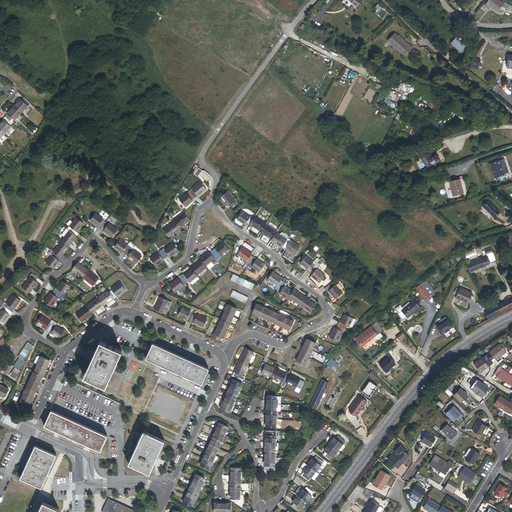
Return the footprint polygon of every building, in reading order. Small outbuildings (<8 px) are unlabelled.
[(490,0),(484,8),(496,16),(502,8),(490,0)] [(404,57),(412,48),(404,41),(403,41),(395,34),(387,41),(404,57)] [(465,48),(468,46),(458,37),(451,44),(460,52),(464,47),(465,48)] [(13,107),(20,114),(27,106),(28,107),(30,104),(23,98),(21,101),(20,100),(13,107)] [(20,114),(13,107),(7,113),(8,114),(14,120),(20,114)] [(8,114),(5,117),(12,123),(14,120),(8,114)] [(12,123),(5,117),(3,119),(4,120),(9,125),(12,123)] [(4,120),(0,124),(0,129),(4,134),(11,127),(9,125),(4,120)] [(432,158),(428,152),(420,158),(427,168),(440,159),(437,155),(432,158)] [(499,161),(489,164),(494,178),(504,175),(499,161)] [(460,180),(449,182),(453,197),(463,194),(460,180)] [(192,189),(198,196),(206,189),(200,182),(192,189)] [(192,189),(189,191),(195,199),(198,196),(192,189)] [(195,199),(189,191),(186,194),(187,194),(193,201),(195,199)] [(220,197),(227,206),(228,205),(234,201),(227,192),(220,197)] [(185,207),(193,201),(187,194),(180,200),(185,207)] [(235,200),(234,201),(228,205),(230,208),(237,203),(235,200)] [(488,202),(483,207),(495,218),(500,212),(488,202)] [(238,220),(246,225),(247,223),(251,217),(243,212),(238,220)] [(184,213),(173,221),(174,222),(179,229),(189,221),(184,213)] [(98,227),(103,221),(104,220),(96,214),(90,221),(98,227)] [(254,218),(250,224),(261,232),(266,225),(266,224),(255,217),(254,218)] [(72,228),(77,232),(84,223),(76,218),(73,223),(70,227),(72,228)] [(100,230),(106,223),(103,221),(98,227),(98,228),(100,230)] [(179,229),(174,222),(163,231),(169,238),(180,229),(179,229)] [(108,225),(106,223),(100,230),(103,232),(104,231),(108,225)] [(109,224),(108,225),(104,231),(113,238),(118,230),(109,224)] [(261,232),(272,240),(276,233),(277,232),(266,225),(261,232)] [(72,228),(69,231),(77,236),(79,234),(77,232),(72,228)] [(66,229),(61,235),(64,238),(69,231),(68,230),(66,229)] [(77,236),(69,231),(64,238),(61,242),(62,242),(69,247),(77,236)] [(272,240),(271,240),(282,248),(283,247),(287,240),(280,235),(276,233),(272,240)] [(123,252),(128,246),(120,240),(115,247),(123,253),(123,252)] [(291,241),(286,248),(296,254),(301,247),(291,241)] [(61,258),(69,247),(62,242),(54,252),(60,257),(61,258)] [(132,245),(133,244),(130,242),(128,246),(123,252),(126,254),(131,247),(132,245)] [(164,250),(169,256),(170,257),(179,251),(176,248),(175,246),(173,243),(164,250)] [(228,250),(223,243),(215,249),(221,255),(221,256),(228,250)] [(134,249),(131,247),(126,254),(129,256),(133,250),(134,249)] [(218,257),(221,255),(215,249),(215,248),(212,251),(218,257)] [(252,255),(243,248),(238,255),(247,262),(252,256),(252,255)] [(466,265),(469,272),(491,263),(490,262),(495,260),(492,254),(490,248),(484,251),(486,256),(470,263),(470,264),(466,265)] [(160,251),(166,258),(169,256),(164,250),(163,249),(160,251)] [(54,252),(51,250),(49,253),(52,256),(58,260),(60,257),(54,252)] [(129,256),(128,257),(137,264),(142,257),(133,250),(129,256)] [(158,253),(163,260),(166,258),(160,251),(158,253)] [(218,257),(212,251),(210,253),(215,259),(215,260),(218,257)] [(215,259),(210,253),(209,252),(201,259),(201,260),(206,266),(215,259)] [(156,266),(164,261),(163,260),(158,253),(151,259),(152,261),(154,263),(156,266)] [(53,269),(59,261),(58,260),(52,256),(46,263),(53,269)] [(248,266),(254,258),(252,256),(247,262),(245,265),(248,266)] [(308,269),(313,263),(314,262),(307,256),(301,263),(308,269)] [(251,268),(252,266),(257,260),(254,258),(248,266),(251,268)] [(260,272),(265,265),(257,259),(257,260),(252,266),(260,272)] [(206,266),(201,260),(191,268),(192,269),(197,276),(207,267),(206,266)] [(83,278),(83,277),(88,271),(78,263),(73,270),(83,278)] [(308,269),(307,270),(310,273),(316,266),(313,263),(308,269)] [(318,268),(316,266),(310,273),(312,275),(317,269),(318,268)] [(197,276),(192,269),(184,275),(189,281),(190,282),(197,276),(198,276),(197,276)] [(326,276),(317,269),(312,275),(312,276),(320,283),(326,276)] [(93,286),(99,279),(88,271),(83,277),(93,286)] [(282,278),(273,272),(268,279),(277,286),(281,280),(282,278)] [(30,277),(35,281),(38,277),(32,273),(29,277),(30,277)] [(189,281),(184,275),(183,274),(180,276),(186,283),(189,281)] [(186,283),(180,276),(178,278),(178,279),(183,285),(186,283)] [(22,288),(29,293),(38,283),(35,281),(30,277),(22,288)] [(178,279),(170,286),(175,293),(184,286),(183,285),(178,279)] [(279,290),(284,282),(281,280),(277,286),(276,287),(279,290)] [(416,289),(425,300),(434,292),(425,281),(416,289)] [(70,287),(63,282),(57,289),(64,293),(65,294),(70,287)] [(112,290),(116,296),(125,290),(120,283),(111,289),(112,290)] [(334,286),(332,283),(326,289),(325,289),(327,292),(329,291),(334,286)] [(335,285),(334,286),(329,291),(336,299),(343,294),(340,291),(336,286),(335,285)] [(280,294),(288,299),(289,297),(293,292),(285,287),(282,292),(280,294)] [(456,298),(468,303),(472,293),(460,288),(456,298)] [(115,299),(117,297),(116,296),(112,290),(109,292),(114,298),(115,299)] [(289,297),(301,305),(305,298),(294,290),(293,292),(289,297)] [(62,296),(54,291),(52,294),(58,298),(62,301),(64,298),(62,296)] [(103,306),(114,298),(109,292),(108,291),(97,299),(103,306)] [(58,298),(52,294),(50,293),(44,302),(52,307),(58,298)] [(7,304),(14,310),(21,301),(14,295),(7,304)] [(168,301),(160,297),(155,309),(163,313),(168,301)] [(86,306),(87,307),(92,314),(103,306),(97,299),(97,298),(86,306)] [(305,298),(301,305),(311,313),(316,305),(305,298)] [(511,298),(492,308),(496,316),(511,307),(511,298)] [(488,304),(485,299),(478,304),(481,308),(488,304)] [(406,317),(407,319),(419,308),(414,301),(413,301),(410,304),(401,311),(406,317)] [(5,303),(3,306),(5,308),(12,313),(15,310),(14,310),(7,304),(5,303)] [(265,308),(257,304),(253,312),(261,316),(265,308)] [(234,316),(238,309),(229,305),(225,312),(234,316)] [(76,315),(82,322),(84,320),(92,314),(87,307),(76,315)] [(10,315),(11,316),(12,313),(5,308),(3,310),(10,315)] [(179,316),(187,320),(190,313),(191,312),(182,308),(179,316)] [(265,308),(261,316),(268,320),(272,311),(265,308)] [(488,320),(496,316),(492,308),(485,312),(488,320)] [(10,315),(3,310),(0,313),(0,319),(4,323),(10,315)] [(272,311),(268,320),(275,323),(279,315),(272,311)] [(222,320),(231,324),(234,316),(225,312),(222,320)] [(469,320),(473,328),(488,320),(485,312),(469,320)] [(353,318),(345,314),(341,323),(348,326),(349,327),(350,326),(353,318)] [(197,316),(194,323),(204,327),(207,319),(197,315),(197,316)] [(275,323),(283,327),(287,318),(279,315),(275,323)] [(36,323),(46,329),(50,322),(41,316),(36,323)] [(287,318),(283,327),(290,331),(294,322),(287,318)] [(46,329),(45,330),(48,332),(55,322),(52,320),(50,322),(46,329)] [(218,327),(227,332),(231,324),(222,320),(218,327)] [(55,322),(48,332),(51,334),(51,333),(56,326),(58,324),(55,322)] [(366,352),(383,337),(380,333),(383,330),(376,322),(355,340),(366,352)] [(56,326),(51,333),(59,339),(64,332),(56,326)] [(218,327),(215,335),(213,334),(212,338),(221,342),(222,338),(224,339),(227,332),(218,327)] [(343,332),(336,328),(335,328),(330,338),(338,342),(343,332)] [(316,343),(307,339),(304,346),(312,350),(316,343)] [(100,341),(88,370),(86,374),(84,377),(106,387),(107,384),(109,380),(122,351),(100,341)] [(209,369),(153,344),(146,359),(202,384),(209,369)] [(495,361),(505,353),(504,350),(505,349),(501,344),(500,345),(499,344),(488,352),(489,353),(486,355),(490,361),(493,358),(495,361)] [(312,350),(304,346),(300,354),(309,358),(312,350)] [(248,364),(254,352),(246,349),(240,361),(248,364)] [(309,358),(300,354),(297,362),(305,366),(309,358)] [(479,373),(492,363),(490,361),(486,355),(486,354),(473,364),(479,373)] [(47,368),(50,361),(41,357),(38,364),(47,368)] [(337,369),(339,367),(331,360),(326,364),(326,365),(331,369),(334,366),(337,369)] [(243,376),(248,364),(240,361),(235,373),(243,376)] [(47,368),(38,364),(35,372),(43,376),(47,368)] [(271,377),(275,369),(266,365),(263,371),(262,373),(271,377)] [(283,382),(287,374),(275,369),(271,377),(272,377),(275,379),(283,382)] [(496,376),(495,377),(501,381),(502,380),(503,381),(505,377),(503,376),(506,372),(500,369),(496,376)] [(35,372),(34,372),(31,380),(39,384),(43,376),(35,372)] [(503,381),(511,386),(511,384),(511,376),(506,372),(503,376),(505,377),(503,381)] [(244,381),(246,378),(243,376),(235,373),(233,376),(244,381)] [(300,380),(290,375),(286,383),(297,388),(300,380)] [(121,404),(66,379),(58,397),(113,422),(121,404)] [(39,384),(31,380),(27,387),(36,391),(39,384)] [(231,387),(239,391),(242,384),(234,380),(231,387)] [(322,397),(324,393),(329,383),(322,380),(309,407),(316,410),(322,397)] [(8,390),(1,386),(0,387),(0,395),(4,398),(8,390)] [(36,391),(27,387),(24,395),(32,399),(36,391)] [(236,398),(239,391),(231,387),(227,394),(236,398)] [(459,389),(453,395),(461,403),(467,397),(459,389)] [(236,398),(227,394),(224,401),(233,405),(236,398)] [(32,399),(24,395),(20,402),(29,406),(32,399)] [(367,402),(359,396),(348,411),(356,417),(367,402)] [(511,403),(511,405),(498,397),(493,405),(506,413),(507,411),(511,414),(511,403)] [(233,405),(224,401),(221,408),(230,412),(233,405)] [(451,408),(445,414),(453,422),(456,419),(459,423),(463,419),(451,408)] [(107,436),(52,411),(45,426),(101,451),(107,436)] [(276,419),(277,412),(267,411),(266,419),(276,419)] [(276,419),(266,419),(266,427),(276,427),(276,419)] [(485,426),(477,421),(472,431),(480,435),(485,426)] [(216,431),(225,435),(228,427),(220,423),(216,431)] [(446,425),(441,430),(450,440),(457,434),(452,428),(451,429),(446,425)] [(148,434),(144,432),(144,431),(129,464),(150,474),(165,441),(148,434)] [(222,442),(225,435),(216,431),(213,438),(222,442)] [(434,439),(425,434),(421,442),(430,447),(434,439)] [(266,435),(266,443),(276,443),(276,435),(266,435)] [(338,436),(336,439),(343,444),(346,441),(338,436)] [(222,442),(213,438),(210,444),(219,449),(222,442)] [(329,444),(338,451),(343,444),(336,439),(335,438),(329,444)] [(207,452),(216,456),(219,449),(210,444),(207,452)] [(333,457),(338,451),(329,444),(324,451),(326,452),(333,457)] [(36,446),(21,478),(41,488),(56,455),(36,446)] [(398,448),(396,451),(396,454),(394,456),(392,455),(388,460),(398,469),(409,457),(404,453),(404,450),(402,448),(398,448)] [(265,458),(275,458),(276,450),(266,450),(265,458)] [(478,455),(471,450),(464,459),(472,465),(478,455)] [(204,459),(213,463),(216,456),(207,452),(204,459)] [(333,457),(326,452),(324,455),(331,460),(333,457)] [(316,457),(314,460),(322,465),(324,463),(316,457)] [(209,470),(213,463),(204,459),(201,466),(209,470)] [(313,459),(308,465),(317,472),(322,465),(314,460),(313,459)] [(451,466),(439,459),(433,468),(445,475),(451,466)] [(302,472),(308,465),(305,463),(300,470),(302,472)] [(317,472),(308,465),(302,472),(304,473),(311,479),(317,472)] [(470,482),(475,474),(464,467),(459,476),(470,482)] [(390,476),(381,470),(372,484),(381,490),(390,476)] [(311,479),(304,473),(302,476),(309,482),(311,479)] [(193,482),(202,486),(205,479),(196,475),(193,482)] [(470,482),(459,476),(457,477),(468,484),(470,482)] [(448,481),(444,489),(453,494),(457,487),(448,481)] [(190,489),(199,493),(202,486),(193,482),(190,489)] [(506,497),(511,489),(508,487),(507,488),(500,483),(494,493),(502,497),(503,495),(506,497)] [(424,491),(415,486),(411,493),(420,498),(424,491)] [(307,487),(304,490),(312,496),(314,493),(307,487)] [(186,496),(195,500),(199,493),(190,489),(186,496)] [(298,496),(306,503),(312,496),(304,490),(303,489),(303,490),(298,496)] [(241,491),(231,491),(231,499),(241,499),(241,491)] [(192,507),(195,500),(186,496),(184,503),(192,507)] [(306,503),(298,496),(293,503),(294,504),(301,509),(306,503)] [(135,511),(136,511),(108,499),(102,511),(135,511)] [(428,511),(429,511),(437,511),(440,507),(428,499),(423,507),(428,511)] [(365,510),(368,511),(375,511),(379,506),(371,501),(365,510)] [(43,502),(38,511),(57,511),(58,510),(43,502)] [(222,511),(222,503),(215,503),(214,511),(222,511)] [(229,511),(230,504),(222,503),(222,511),(229,511)]
